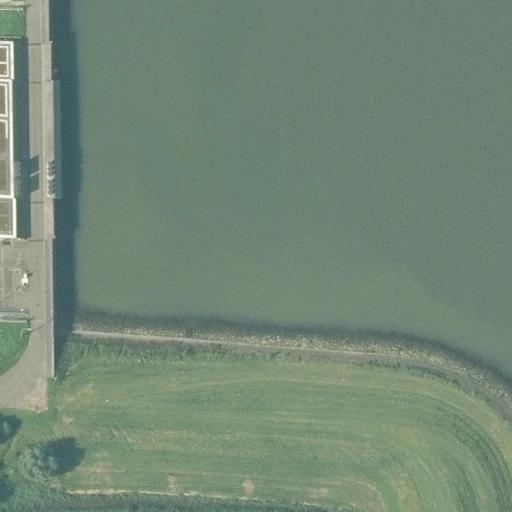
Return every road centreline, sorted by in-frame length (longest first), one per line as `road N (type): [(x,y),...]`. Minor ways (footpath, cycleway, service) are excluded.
road 1 (motorway): [(511,104),(0,112)]
road 2 (motorway): [(0,172),(511,165)]
